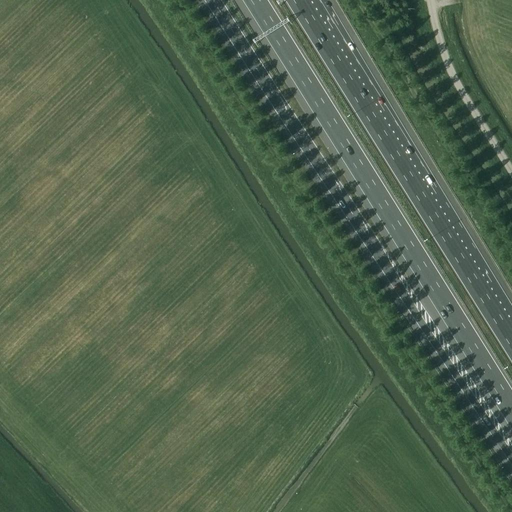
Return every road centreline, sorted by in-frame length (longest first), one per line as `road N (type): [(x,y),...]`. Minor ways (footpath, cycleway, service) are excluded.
road 1 (motorway): [(215,0),(511,459)]
road 2 (motorway): [(255,0),(511,409)]
road 3 (motorway): [(511,341),(298,0)]
road 4 (unclassified): [(511,192),(441,81),(416,0)]
